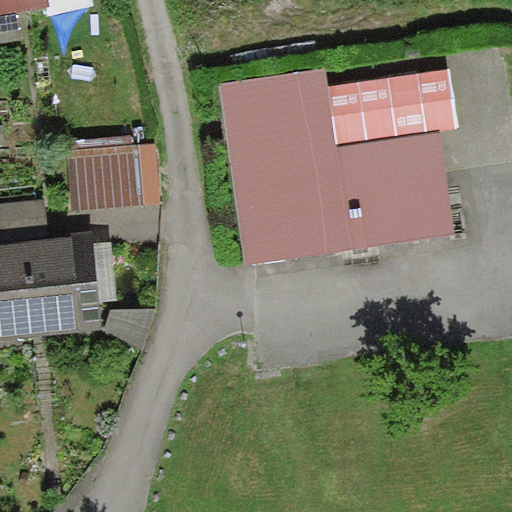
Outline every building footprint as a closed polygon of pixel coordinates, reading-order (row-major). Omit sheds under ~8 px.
[(0,0),(0,41),(33,52),(49,0),(0,0)] [(330,73),(226,87),(250,264),(459,235),(450,171),(447,139),(341,153),(330,73)] [(136,130),(65,136),(70,188),(140,182),(136,130)] [(33,184),(0,187),(0,230),(38,227),(33,184)] [(38,227),(0,230),(0,319),(76,312),(67,224),(38,227)]
